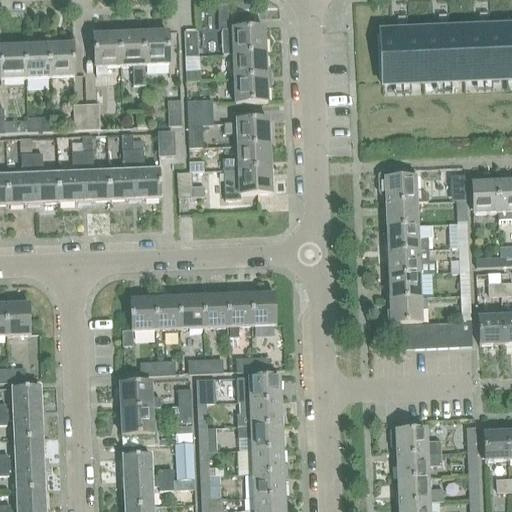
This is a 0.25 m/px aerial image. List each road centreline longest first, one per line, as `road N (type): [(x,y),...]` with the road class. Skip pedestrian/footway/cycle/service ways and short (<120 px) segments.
road 1 (residential): [(331,511),(320,288),(311,254)]
road 2 (residential): [(311,254),(317,217),(310,0)]
road 3 (residential): [(82,511),(73,264)]
road 4 (residential): [(73,264),(311,254)]
